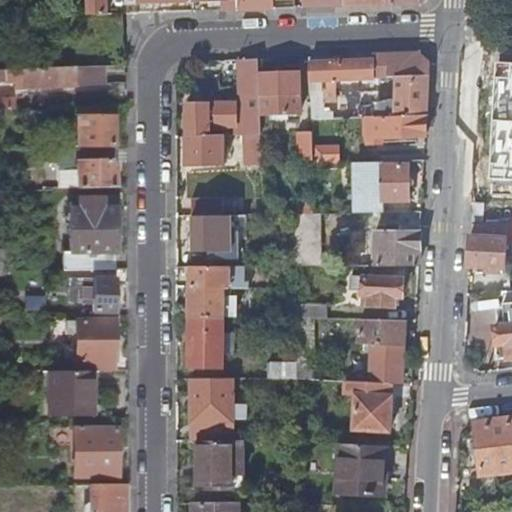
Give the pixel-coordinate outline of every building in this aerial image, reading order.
[(88,0),(89,16),(109,16),(107,0),(88,0)] [(225,12),(239,11),(238,0),(194,0),(195,2),(224,2),(225,12)] [(238,0),(239,11),(274,10),(273,0),(238,0)] [(346,8),(345,0),(306,0),(307,9),(346,8)] [(339,80),(377,79),(377,77),(399,76),(397,104),(361,107),(361,117),(366,117),(428,115),(431,63),(420,53),(375,55),(375,58),(324,60),(324,56),(311,57),(313,119),(336,118),(335,112),(326,113),(326,102),(339,102),(339,80)] [(245,135),(263,135),(260,75),(260,58),(240,59),(242,126),(237,126),(237,136),(245,135)] [(15,89),(108,85),(107,66),(0,71),(0,82),(15,81),(15,89)] [(273,114),(302,113),(301,74),(260,75),(263,135),(274,134),(273,114)] [(0,110),(20,110),(20,104),(15,104),(15,97),(0,97),(0,110)] [(209,127),(237,126),(236,104),(217,105),(196,105),(187,105),(188,138),(210,137),(209,127)] [(25,126),(51,125),(51,109),(25,110),(25,126)] [(371,143),(427,140),(428,115),(366,117),(366,132),(371,143)] [(59,149),(74,149),(79,150),(79,148),(114,147),(114,118),(78,119),(79,142),(58,143),(59,149)] [(298,160),(314,160),(314,149),(313,131),(298,132),(298,160)] [(264,155),(263,135),(245,135),(247,167),(264,165),(264,155)] [(210,137),(188,138),(189,168),(225,166),(224,136),(210,137)] [(128,148),(115,149),(115,162),(128,162),(128,148)] [(314,164),(339,163),(339,148),(314,149),(314,160),(314,164)] [(59,149),(60,190),(80,190),(116,188),(115,169),(112,169),(111,162),(115,162),(115,149),(79,150),(74,149),(59,149)] [(357,212),(385,211),(385,200),(411,200),(410,164),(384,165),(384,161),(355,162),(357,212)] [(221,199),(193,199),(193,217),(214,216),(222,216),(221,199)] [(63,272),(115,272),(115,210),(103,210),(103,200),(78,200),(78,206),(70,206),(70,253),(63,253),(63,272)] [(265,215),(275,214),(275,200),(265,201),(265,215)] [(482,202),(473,201),(472,219),(482,219),(482,202)] [(297,267),(322,267),(321,214),(315,214),(295,214),(297,266),(297,267)] [(193,259),(214,259),(214,216),(193,217),(193,259)] [(511,219),(472,223),(469,266),(504,268),(506,238),(511,237),(511,219)] [(375,265),(406,265),(420,265),(422,231),(402,232),(389,232),(375,232),(375,265)] [(284,262),(285,243),(254,243),(255,263),(284,262)] [(364,305),(396,305),(396,298),(403,298),(403,278),(405,278),(406,265),(375,265),(376,275),(365,276),(364,305)] [(191,317),(225,318),(225,289),(239,289),(240,267),(192,268),(191,317)] [(85,304),(85,279),(71,279),(71,304),(85,304)] [(116,312),(116,279),(85,279),(85,304),(95,303),(95,312),(116,312)] [(297,319),(315,319),(328,318),(328,305),(297,304),(297,319)] [(225,318),(191,317),(191,368),(224,368),(224,325),(242,325),(242,318),(225,318)] [(298,379),(313,380),(315,319),(297,319),(298,365),(298,379)] [(372,382),(392,383),(403,383),(406,319),(360,319),(360,344),(373,344),(372,382)] [(78,334),(78,322),(67,322),(67,334),(78,334)] [(78,371),(92,371),(116,371),(116,322),(78,322),(78,334),(78,371)] [(511,323),(495,326),(498,345),(501,344),(503,359),(511,357),(511,323)] [(55,371),(73,371),(73,361),(55,361),(55,371)] [(269,379),(298,379),(298,365),(269,365),(269,379)] [(49,416),(93,415),(92,371),(78,371),(73,371),(55,371),(49,371),(49,416)] [(198,441),(233,442),(234,442),(235,442),(234,379),(194,380),(194,442),(198,441)] [(355,429),(391,431),(393,396),(391,396),(392,383),(372,382),(347,381),(347,393),(358,394),(355,429)] [(511,417),(475,422),(481,475),(511,471),(511,417)] [(52,443),(70,443),(70,429),(52,429),(52,443)] [(75,477),(117,477),(117,429),(75,429),(75,477)] [(197,485),(233,485),(233,476),(234,442),(233,442),(198,441),(197,485)] [(233,476),(243,477),(244,442),(235,442),(234,442),(233,476)] [(338,492),(384,494),(387,445),(341,443),(338,492)] [(233,485),(243,486),(243,477),(233,476),(233,485)] [(128,511),(128,486),(92,487),(92,504),(87,507),(87,511),(128,511)] [(194,511),(241,511),(241,503),(194,503),(194,511)]
